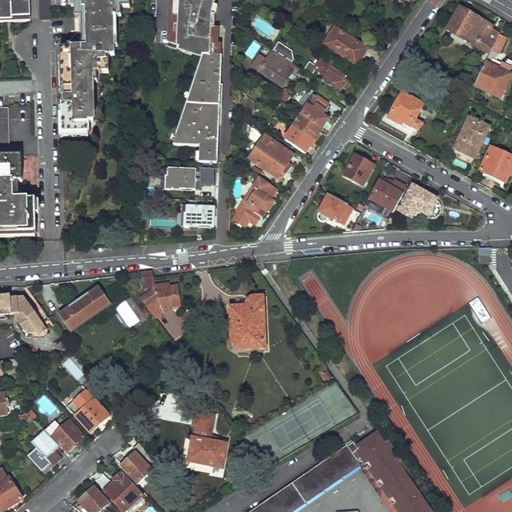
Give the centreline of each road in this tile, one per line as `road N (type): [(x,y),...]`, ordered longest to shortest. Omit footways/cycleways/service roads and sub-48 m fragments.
road 1 (residential): [(0,272),(169,263),(272,247)]
road 2 (residential): [(511,234),(272,247)]
road 3 (residential): [(511,227),(495,209),(347,125)]
road 4 (residential): [(347,125),(434,0)]
road 5 (residential): [(272,247),(347,125)]
